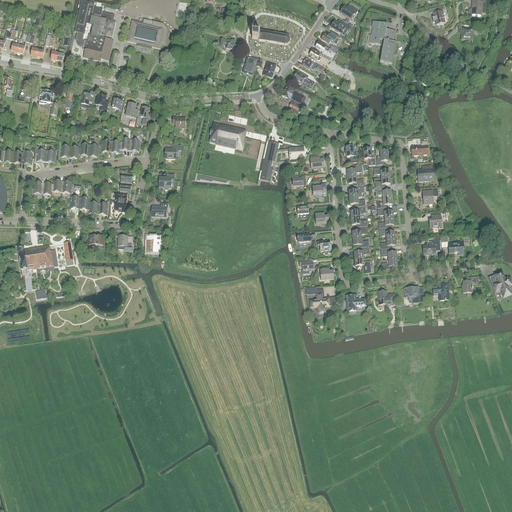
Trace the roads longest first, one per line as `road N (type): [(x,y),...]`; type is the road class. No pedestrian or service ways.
road 1 (residential): [(412,275),(342,285),(328,133)]
road 2 (residential): [(412,275),(399,144),(328,133)]
road 3 (residential): [(21,222),(132,225),(147,159)]
road 4 (unclassified): [(511,92),(445,54),(403,10),(372,0)]
road 5 (tertiary): [(161,99),(0,62)]
road 6 (residential): [(26,177),(147,159)]
